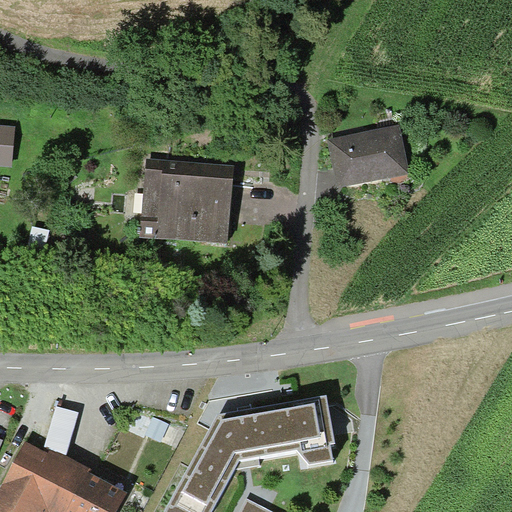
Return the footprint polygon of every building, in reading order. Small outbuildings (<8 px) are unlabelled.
[(16,127),(0,126),(0,168),(12,169),(16,127)] [(409,176),(399,126),(326,140),(336,190),(409,176)] [(233,169),(147,160),(139,237),(226,245),(233,169)] [(218,418),(168,511),(214,511),(239,467),(296,456),(307,468),(331,464),(329,449),(334,448),(326,399),(244,414),(218,418)] [(49,445),(71,452),(83,411),(61,405),(49,445)] [(90,472),(25,441),(0,489),(0,511),(118,511),(127,497),(87,476),(90,472)] [(268,511),(248,502),(242,511),(268,511)]
